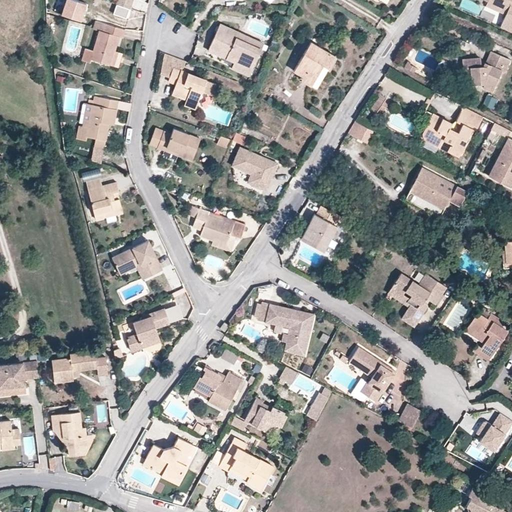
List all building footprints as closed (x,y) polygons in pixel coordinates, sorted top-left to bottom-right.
[(87,0),(64,0),(61,11),(82,18),(87,0)] [(118,0),(117,4),(130,8),(132,0),(118,0)] [(507,8),(489,0),(486,0),(485,4),(505,13),(507,8)] [(511,0),(489,0),(507,8),(505,13),(500,24),(511,29),(511,0)] [(130,8),(117,4),(114,12),(127,16),(130,8)] [(93,49),(90,57),(110,63),(114,49),(119,35),(122,36),(125,28),(106,22),(107,18),(97,16),(93,27),(99,29),(93,49)] [(263,42),(245,34),(243,39),(235,35),(237,30),(219,22),(209,45),(221,50),(222,46),(229,49),(227,53),(243,60),(239,69),(249,74),(263,42)] [(243,39),(245,34),(237,30),(235,35),(243,39)] [(328,66),(335,55),(310,40),(293,69),(302,75),(300,78),(311,84),(311,83),(323,63),(328,66)] [(243,60),(227,53),(229,49),(222,46),(221,50),(209,45),(208,48),(234,60),(231,66),(239,69),(243,60)] [(85,46),(81,58),(89,60),(90,57),(93,49),(85,46)] [(110,63),(118,65),(122,51),(114,49),(110,63)] [(493,92),(502,70),(505,72),(511,60),(491,51),(486,63),(481,61),(481,57),(462,59),(462,60),(463,67),(464,78),(471,78),(472,85),(481,84),(484,85),(483,88),(493,92)] [(216,83),(205,79),(205,78),(182,69),(185,60),(164,52),(160,72),(169,75),(168,80),(175,83),(173,88),(187,94),(185,99),(184,103),(195,107),(201,90),(212,94),(216,83)] [(416,68),(410,64),(411,63),(408,61),(404,68),(414,73),(416,68)] [(316,86),(328,66),(323,63),(311,83),(316,86)] [(187,94),(173,88),(171,93),(185,99),(187,94)] [(109,123),(112,107),(117,108),(119,99),(95,95),(94,99),(89,98),(88,102),(87,102),(83,125),(79,124),(76,137),(86,139),(87,135),(95,137),(106,139),(109,123)] [(494,109),(498,100),(487,95),(483,104),(494,109)] [(459,132),(450,128),(452,123),(433,113),(422,133),(424,138),(426,141),(438,147),(439,148),(444,139),(452,144),(451,146),(462,151),(474,129),(476,130),(483,117),(463,106),(456,122),(462,125),(459,132)] [(114,124),(117,108),(112,107),(109,123),(114,124)] [(253,119),(255,114),(249,111),(247,116),(253,119)] [(459,132),(462,125),(456,122),(452,123),(450,128),(459,132)] [(505,136),(508,129),(495,122),(491,129),(497,132),(505,136)] [(157,146),(164,129),(155,126),(149,143),(157,146)] [(365,139),(369,131),(360,126),(356,134),(365,139)] [(193,156),(201,137),(173,127),(172,132),(164,129),(157,146),(166,149),(167,146),(193,156)] [(492,140),(497,132),(491,129),(487,137),(492,140)] [(241,143),(245,135),(236,131),(233,139),(241,143)] [(229,147),(233,139),(220,134),(217,142),(229,147)] [(104,148),(106,139),(95,137),(94,146),(104,148)] [(511,140),(508,138),(489,176),(510,187),(511,183),(511,140)] [(459,158),(462,151),(451,146),(452,144),(444,139),(439,148),(459,158)] [(438,147),(426,141),(423,146),(435,153),(438,147)] [(102,162),(104,148),(94,146),(92,158),(102,162)] [(193,156),(167,146),(166,149),(192,159),(193,156)] [(266,189),(278,162),(240,146),(232,164),(251,173),(248,181),(266,189)] [(467,191),(422,167),(410,191),(444,209),(449,200),(460,205),(467,191)] [(100,176),(98,168),(84,171),(86,179),(100,176)] [(102,185),(100,176),(86,179),(88,188),(102,185)] [(121,205),(119,197),(114,198),(113,191),(117,190),(119,190),(117,181),(102,185),(88,188),(96,218),(105,215),(104,210),(121,205)] [(444,209),(410,191),(406,199),(440,217),(444,209)] [(196,216),(199,207),(191,204),(188,213),(196,216)] [(324,249),(337,224),(336,223),(341,214),(321,204),(316,213),(314,212),(301,237),(324,249)] [(123,211),(121,205),(104,210),(105,215),(123,211)] [(241,237),(246,223),(235,219),(234,222),(208,213),(209,210),(199,207),(196,216),(193,225),(202,229),(200,234),(213,239),(214,237),(227,241),(230,233),(237,235),(241,237)] [(235,219),(209,210),(208,213),(234,222),(235,219)] [(231,251),(237,235),(230,233),(227,241),(214,237),(213,239),(211,244),(231,251)] [(511,236),(504,237),(505,245),(502,246),(503,264),(511,263),(511,236)] [(162,268),(148,239),(112,256),(119,270),(138,261),(146,276),(162,268)] [(438,268),(442,261),(436,257),(432,265),(438,268)] [(120,274),(136,266),(142,278),(146,276),(138,261),(119,270),(120,274)] [(449,278),(451,275),(438,268),(432,265),(430,268),(449,278)] [(435,304),(447,287),(426,273),(419,284),(401,273),(392,287),(403,294),(405,291),(411,295),(409,298),(413,300),(409,307),(401,319),(414,327),(427,306),(427,304),(424,302),(426,298),(429,300),(435,304)] [(409,298),(411,295),(405,291),(403,294),(392,287),(388,293),(409,307),(413,300),(409,298)] [(303,354),(313,313),(261,301),(260,303),(259,310),(255,309),(254,316),(257,317),(256,319),(275,323),(282,325),(289,327),(287,333),(286,341),(283,350),(303,354)] [(165,308),(170,321),(184,316),(179,302),(165,308)] [(491,313),(492,312),(484,306),(479,313),(488,318),(491,313)] [(159,335),(156,327),(170,322),(170,321),(165,308),(164,307),(151,312),(152,314),(142,318),(133,321),(137,332),(126,336),(131,350),(142,346),(140,341),(159,335)] [(508,331),(502,327),(505,322),(491,313),(488,318),(479,313),(477,311),(468,326),(487,339),(484,343),(481,347),(478,353),(488,360),(508,331)] [(114,325),(124,320),(123,316),(117,319),(113,321),(114,325)] [(122,325),(125,332),(133,329),(130,321),(122,325)] [(229,326),(224,322),(220,328),(224,331),(229,326)] [(280,333),(282,325),(275,323),(273,331),(280,333)] [(487,339),(468,326),(465,330),(484,343),(487,339)] [(142,346),(160,340),(159,335),(140,341),(142,346)] [(478,353),(481,347),(477,344),(473,350),(478,353)] [(122,355),(120,347),(114,349),(116,357),(122,355)] [(236,358),(238,354),(225,347),(220,356),(233,364),(236,358)] [(396,371),(387,366),(386,367),(382,364),(383,363),(359,347),(349,361),(372,377),(368,383),(374,388),(368,396),(376,401),(396,371)] [(107,372),(105,355),(96,356),(95,348),(70,351),(70,355),(51,358),(53,369),(62,368),(63,376),(73,375),(72,369),(78,368),(97,366),(98,374),(107,372)] [(39,374),(37,359),(0,363),(0,385),(25,382),(24,376),(39,374)] [(257,373),(261,366),(255,363),(252,370),(257,373)] [(240,391),(245,382),(242,379),(228,371),(225,375),(222,381),(219,379),(219,378),(219,377),(219,376),(219,375),(218,374),(218,373),(216,373),(210,369),(210,368),(204,365),(202,368),(204,369),(200,376),(199,375),(193,386),(210,396),(207,400),(224,410),(236,389),(240,391)] [(290,383),(296,371),(286,365),(279,377),(290,383)] [(73,378),(73,375),(63,376),(62,368),(53,369),(54,380),(73,378)] [(222,381),(225,375),(217,371),(216,373),(218,373),(218,374),(219,375),(219,376),(219,377),(219,378),(219,379),(222,381)] [(0,385),(0,393),(26,391),(25,382),(0,385)] [(368,396),(374,388),(368,383),(362,392),(368,396)] [(315,420),(327,397),(319,392),(306,415),(315,420)] [(283,414),(284,412),(272,405),(271,406),(269,410),(260,405),(262,402),(262,400),(255,397),(244,419),(271,433),(275,424),(277,425),(283,414)] [(271,406),(262,402),(260,405),(269,410),(271,406)] [(412,427),(421,410),(408,403),(398,421),(412,427)] [(82,425),(80,410),(51,413),(53,430),(54,429),(62,428),(63,436),(67,436),(68,446),(69,454),(80,452),(79,444),(87,443),(86,433),(82,433),(82,425)] [(494,450),(511,422),(511,420),(498,411),(490,423),(488,422),(479,435),(477,439),(494,450)] [(280,427),(286,415),(283,414),(277,425),(280,427)] [(243,430),(247,422),(235,416),(231,423),(243,430)] [(21,441),(19,426),(11,427),(10,419),(0,420),(0,439),(1,440),(2,446),(2,448),(14,446),(13,442),(21,441)] [(479,435),(488,422),(484,419),(475,432),(479,435)] [(63,436),(62,428),(54,429),(68,446),(67,436),(63,436)] [(86,452),(95,432),(86,433),(87,443),(79,444),(80,452),(86,452)] [(246,444),(233,436),(230,443),(243,450),(246,444)] [(183,463),(192,444),(177,437),(173,445),(162,448),(152,443),(144,459),(163,469),(161,473),(178,482),(187,466),(183,463)] [(461,456),(470,443),(463,439),(455,452),(461,456)] [(243,450),(230,443),(218,465),(227,470),(228,469),(231,464),(249,474),(246,479),(248,483),(260,489),(273,466),(243,450)] [(187,466),(197,447),(192,444),(183,463),(187,466)] [(163,469),(144,459),(142,463),(152,469),(152,468),(161,473),(163,469)] [(249,474),(231,464),(228,469),(246,479),(249,474)] [(178,482),(161,473),(160,475),(177,484),(178,482)] [(507,511),(502,510),(506,503),(472,486),(468,494),(471,495),(466,505),(470,507),(471,511),(507,511)] [(67,507),(79,508),(79,501),(67,500),(67,507)]
